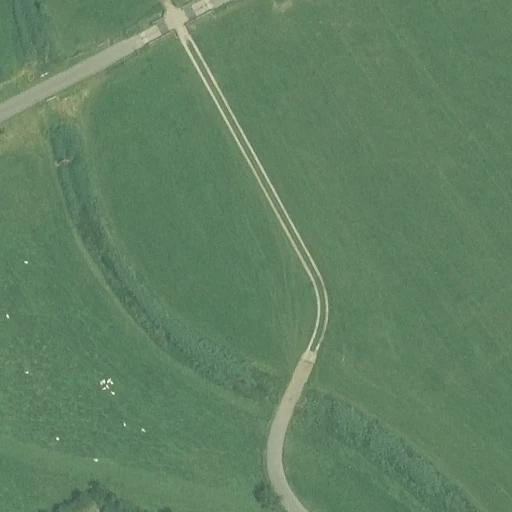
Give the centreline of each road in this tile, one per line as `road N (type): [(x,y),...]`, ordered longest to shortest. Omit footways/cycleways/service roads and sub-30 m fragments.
road 1 (track): [(176,20),(321,293),(322,319),(274,442),(274,471),(297,511)]
road 2 (unclassified): [(0,112),(216,0)]
